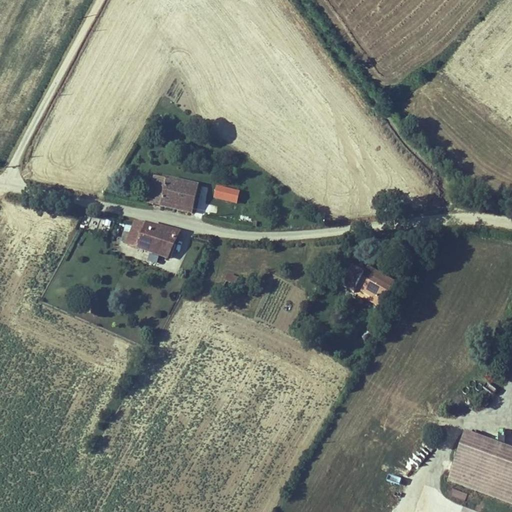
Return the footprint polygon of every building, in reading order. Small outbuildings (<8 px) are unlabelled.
[(154,177),(148,204),(193,214),(199,187),(154,177)] [(238,204),(240,190),(216,186),(214,200),(238,204)] [(138,250),(148,225),(134,222),(125,245),(138,250)] [(166,262),(181,233),(148,225),(138,250),(166,262)] [(385,276),(369,267),(365,275),(353,268),(343,286),(356,293),(359,287),(374,295),(388,303),(398,283),(385,276)] [(385,276),(398,283),(401,279),(388,272),(385,276)] [(234,289),(239,278),(228,273),(223,285),(234,289)] [(384,310),(388,303),(374,295),(370,303),(384,310)] [(511,451),(466,435),(456,464),(511,484),(511,451)] [(511,484),(456,464),(450,481),(511,502),(511,484)] [(446,497),(464,504),(467,494),(449,488),(446,497)]
